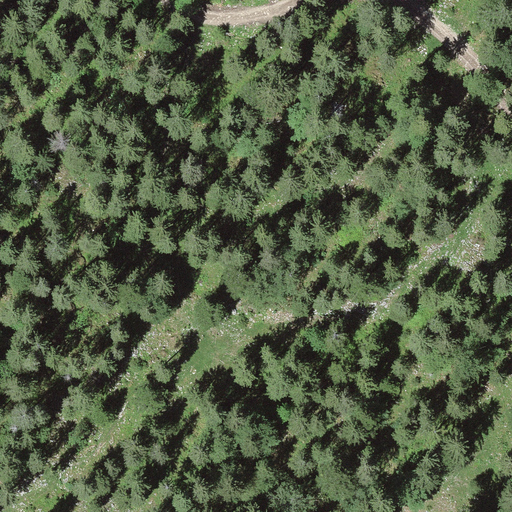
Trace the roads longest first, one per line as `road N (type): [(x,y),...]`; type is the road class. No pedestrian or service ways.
road 1 (track): [(401,0),(480,68),(511,111)]
road 2 (track): [(176,0),(226,21),(267,15),(296,0)]
